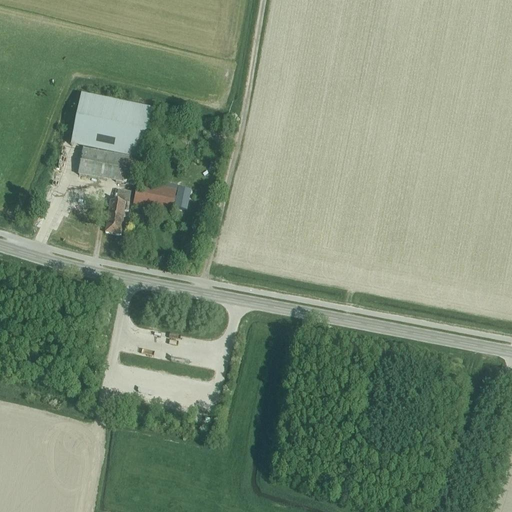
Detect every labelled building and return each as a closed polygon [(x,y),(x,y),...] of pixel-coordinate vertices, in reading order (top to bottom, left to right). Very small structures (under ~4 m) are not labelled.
[(141,162),(152,111),(82,97),(71,147),(141,162)] [(139,162),(83,151),(79,176),(134,187),(139,162)] [(143,166),(141,176),(151,178),(153,167),(143,166)] [(175,197),(174,197),(175,191),(169,190),(167,196),(163,195),(164,189),(155,187),(154,190),(138,187),(136,196),(134,205),(159,211),(159,209),(172,212),(175,197)] [(105,234),(121,237),(124,218),(127,219),(131,193),(116,190),(113,203),(110,202),(105,234)] [(190,192),(179,190),(174,209),(186,212),(190,192)] [(115,403),(124,403),(124,393),(115,393),(115,403)]
